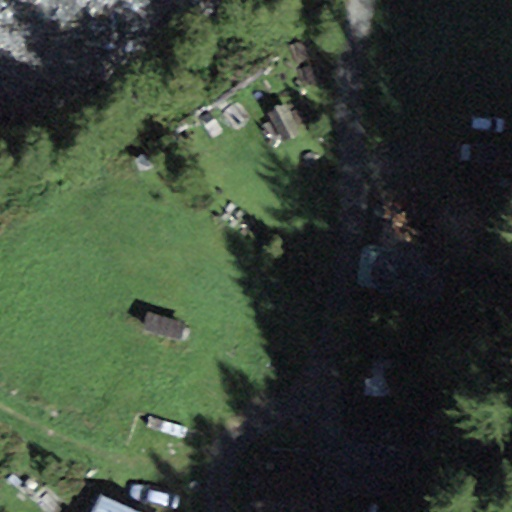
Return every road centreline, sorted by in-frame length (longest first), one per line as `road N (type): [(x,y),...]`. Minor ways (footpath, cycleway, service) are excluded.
road 1 (track): [(322,407),(365,0)]
road 2 (track): [(225,511),(219,455),(260,423),(322,407)]
